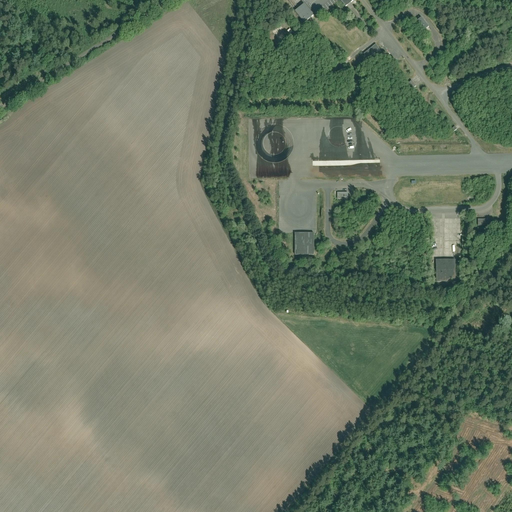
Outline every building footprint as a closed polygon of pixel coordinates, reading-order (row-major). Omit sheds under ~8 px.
[(304,4),(294,11),(303,23),(313,17),(304,4)] [(424,31),(429,27),(421,17),(415,21),(424,31)] [(412,90),(416,86),(411,80),(407,84),(412,90)] [(348,200),(348,192),(337,192),(337,200),(348,200)] [(314,253),(313,232),(294,233),(295,253),(314,253)] [(455,273),(455,260),(436,260),(436,282),(446,282),(446,278),(453,278),(453,273),(455,273)]
